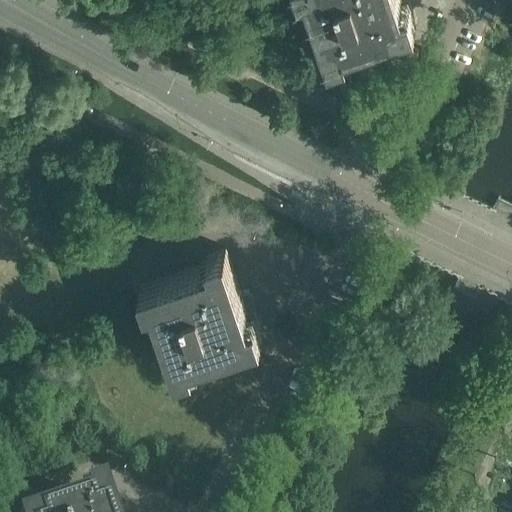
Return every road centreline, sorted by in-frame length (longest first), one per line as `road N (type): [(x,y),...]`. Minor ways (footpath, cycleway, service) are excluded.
road 1 (tertiary): [(371,194),(98,54)]
road 2 (residential): [(213,511),(327,285)]
road 3 (residential): [(371,194),(474,0)]
road 4 (residential): [(327,285),(219,238),(147,259)]
road 5 (tertiary): [(511,261),(371,194)]
road 6 (residential): [(27,504),(97,477),(162,511)]
